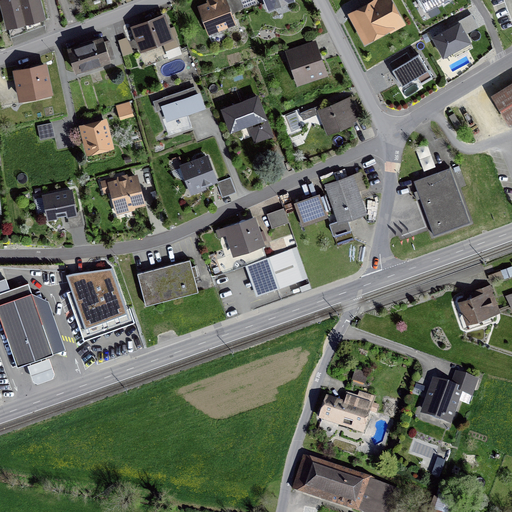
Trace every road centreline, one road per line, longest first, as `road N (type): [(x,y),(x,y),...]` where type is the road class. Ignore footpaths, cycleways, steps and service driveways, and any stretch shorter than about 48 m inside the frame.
road 1 (residential): [(0,255),(156,241),(389,138)]
road 2 (secondary): [(0,416),(361,289)]
road 3 (residential): [(281,511),(322,365),(361,289)]
road 4 (residential): [(156,0),(0,58)]
road 5 (residential): [(389,138),(319,0)]
road 6 (residential): [(382,281),(389,138)]
road 7 (secondary): [(382,281),(511,231)]
